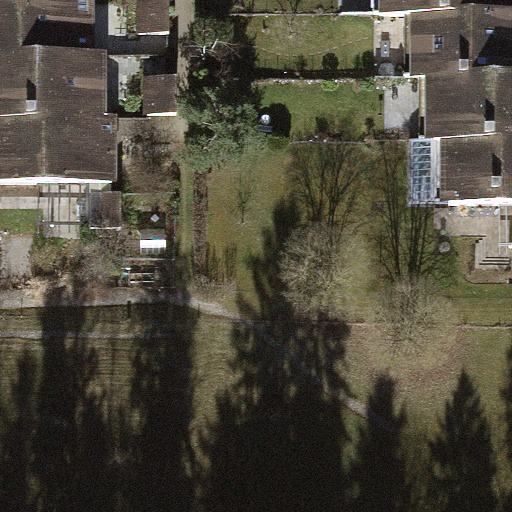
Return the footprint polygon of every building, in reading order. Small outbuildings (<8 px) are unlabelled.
[(0,0),(0,180),(118,181),(118,119),(107,119),(107,48),(94,48),(94,0),(0,0)] [(165,0),(134,0),(135,34),(167,33),(165,0)] [(511,0),(381,0),(381,12),(409,12),(408,74),(422,74),(422,138),(437,138),(436,204),(511,204),(511,0)] [(176,79),(144,80),(145,115),(177,114),(176,79)] [(123,195),(91,196),(92,231),(124,230),(123,195)]
